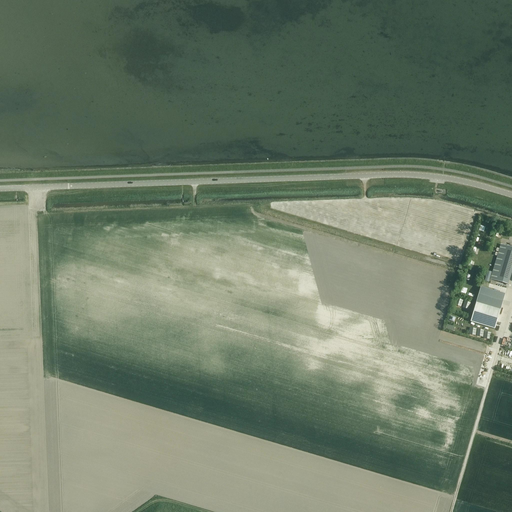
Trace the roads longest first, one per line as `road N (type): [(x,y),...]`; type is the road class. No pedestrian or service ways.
road 1 (tertiary): [(0,188),(398,175),(511,194)]
road 2 (track): [(503,326),(452,511)]
